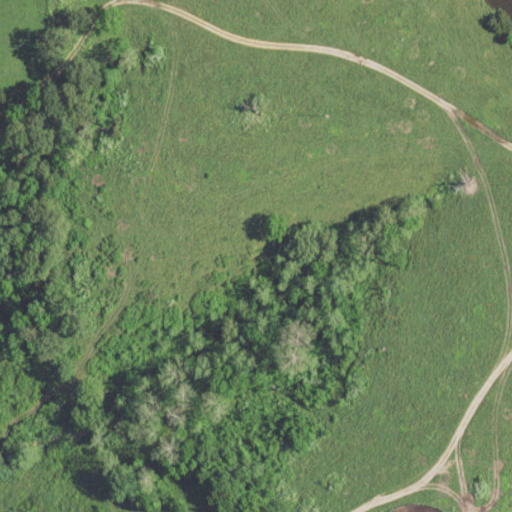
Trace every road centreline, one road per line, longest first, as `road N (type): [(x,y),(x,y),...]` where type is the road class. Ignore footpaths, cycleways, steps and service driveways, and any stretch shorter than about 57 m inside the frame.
road 1 (residential): [(0,112),(81,27),(103,10),(142,1),(238,38),(339,54),(383,71),(511,147)]
road 2 (residential): [(362,511),(443,464),(511,358)]
